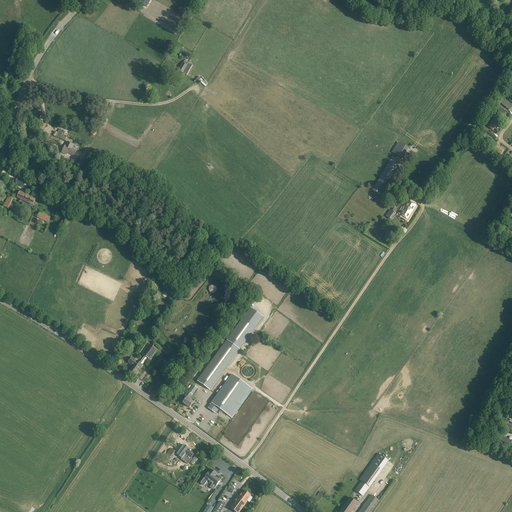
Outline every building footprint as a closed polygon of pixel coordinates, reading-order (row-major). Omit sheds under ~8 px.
[(186,57),(189,53),(179,46),(176,51),(186,57)] [(178,71),(183,74),(183,73),(187,76),(192,66),(189,64),(189,63),(185,61),(178,71)] [(511,106),(502,99),(499,102),(510,111),(511,107),(511,106)] [(502,110),(496,118),(501,121),(506,114),(502,110)] [(494,120),(489,127),(493,130),(498,123),(494,120)] [(60,129),(58,134),(56,137),(65,141),(67,137),(62,135),(63,134),(64,134),(65,131),(60,129)] [(485,135),(482,139),(489,144),(492,139),(485,135)] [(74,157),(77,151),(72,148),(73,145),(68,142),(66,146),(65,145),(62,153),(67,155),(67,153),(74,157)] [(398,143),(392,153),(402,159),(409,149),(398,143)] [(497,146),(493,152),(500,156),(504,150),(497,146)] [(382,191),(398,166),(390,161),(375,187),(382,191)] [(19,177),(16,183),(23,187),(26,182),(26,181),(22,179),(19,177)] [(29,204),(32,197),(20,191),(17,198),(29,204)] [(9,209),(13,199),(8,197),(4,207),(9,209)] [(408,220),(417,206),(409,201),(405,207),(404,207),(399,215),(408,220)] [(396,214),(390,210),(386,217),(391,220),(396,214)] [(48,223),(50,218),(39,213),(37,218),(48,223)] [(383,223),(379,229),(384,233),(387,227),(383,223)] [(216,287),(215,286),(214,286),(213,285),(212,286),(211,286),(210,286),(210,287),(209,287),(209,288),(209,289),(209,290),(209,291),(209,292),(210,292),(210,293),(211,293),(212,293),(213,293),(214,293),(215,293),(216,292),(216,291),(217,291),(217,290),(217,289),(217,288),(216,287)] [(248,310),(197,384),(210,393),(262,319),(248,310)] [(139,363),(132,358),(128,363),(133,366),(129,372),(135,376),(142,365),(147,358),(150,361),(157,350),(148,344),(141,354),(144,356),(139,363)] [(255,372),(255,371),(255,370),(254,368),(253,367),(252,366),(251,366),(249,365),(247,365),(246,366),(245,366),(244,367),(243,368),(242,370),(241,372),(241,374),(242,375),(243,376),(243,377),(244,378),(245,379),(247,379),(248,379),(250,379),(251,379),(252,378),(253,377),(254,376),(255,375),(255,374),(255,372)] [(253,390),(232,375),(211,403),(210,404),(211,405),(208,409),(216,414),(219,409),(233,419),(253,390)] [(183,403),(190,408),(194,403),(189,400),(197,389),(193,385),(188,392),(187,391),(184,396),(187,398),(183,403)] [(511,442),(501,437),(500,440),(510,446),(511,442)] [(187,448),(184,445),(177,455),(182,459),(185,455),(191,458),(194,454),(187,448)] [(173,464),(175,462),(171,459),(171,458),(172,459),(177,452),(171,448),(166,455),(168,457),(166,459),(169,461),(173,464)] [(388,461),(380,456),(379,455),(360,480),(362,481),(355,491),(363,496),(388,461)] [(196,456),(190,464),(193,466),(199,459),(196,456)] [(208,481),(212,484),(210,487),(214,490),(220,481),(215,477),(217,474),(211,470),(208,473),(204,478),(200,483),(204,486),(208,481)] [(246,502),(251,496),(244,491),(239,497),(239,496),(230,508),(235,511),(239,511),(247,502),(246,502)] [(318,502),(324,494),(320,491),(314,499),(318,502)] [(371,511),(380,501),(371,495),(359,511),(371,511)] [(351,511),(358,504),(350,498),(339,511),(351,511)] [(220,511),(225,504),(220,501),(213,511),(220,511)]
